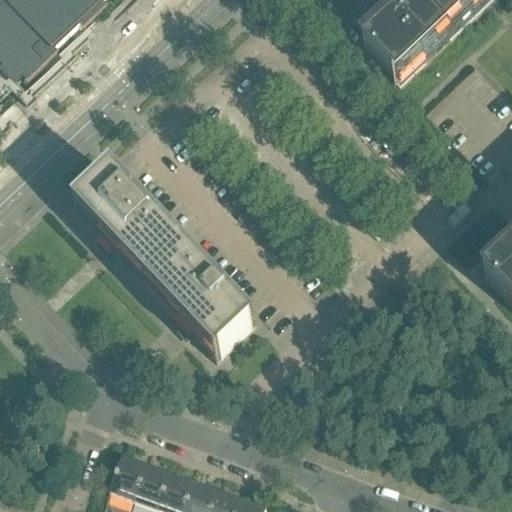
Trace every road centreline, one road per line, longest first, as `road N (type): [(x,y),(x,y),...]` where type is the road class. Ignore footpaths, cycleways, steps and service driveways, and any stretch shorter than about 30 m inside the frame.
road 1 (tertiary): [(218,0),(0,207)]
road 2 (residential): [(340,489),(104,399)]
road 3 (residential): [(104,399),(0,292)]
